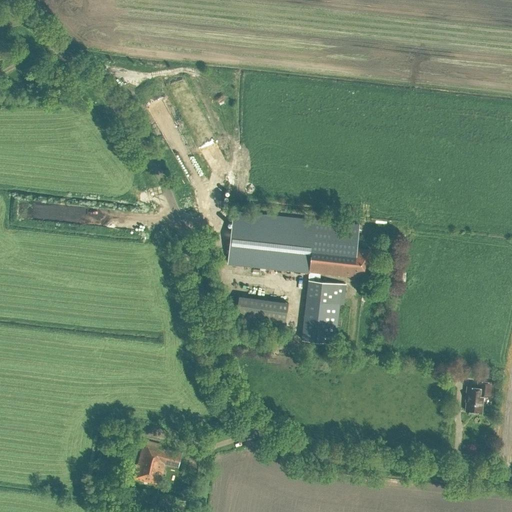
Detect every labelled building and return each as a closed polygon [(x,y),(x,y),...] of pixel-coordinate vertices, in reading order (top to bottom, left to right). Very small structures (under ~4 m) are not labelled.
[(142,98),(149,112),(161,106),(154,91),(142,98)] [(206,162),(219,156),(212,140),(211,140),(208,133),(204,135),(205,138),(197,142),(206,162)] [(228,262),(310,271),(307,295),(302,340),(335,343),(340,299),(343,299),(345,284),(319,281),(320,273),(356,277),(356,275),(367,276),(370,249),(356,248),(359,225),(234,211),(228,262)] [(288,302),(250,297),(239,295),(236,320),(285,327),(288,302)] [(466,397),(465,410),(481,412),(483,395),(491,396),(492,382),(478,380),(477,387),(467,386),(466,397)] [(213,400),(206,405),(214,417),(221,413),(213,400)] [(162,443),(147,439),(144,438),(134,478),(159,484),(164,464),(177,467),(181,452),(161,447),(162,443)] [(116,441),(115,446),(113,446),(110,461),(119,463),(123,448),(121,448),(122,443),(116,441)] [(105,497),(123,502),(126,489),(109,484),(105,497)]
